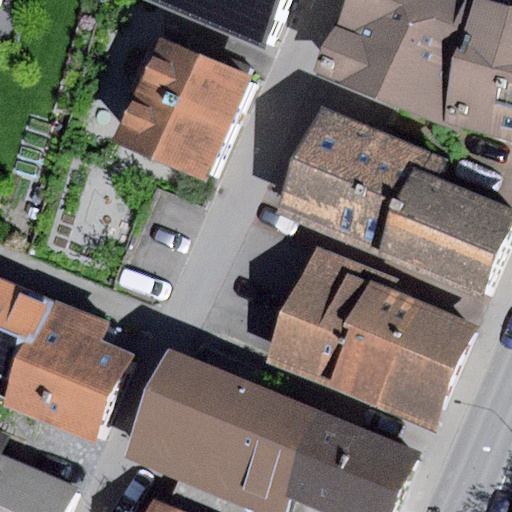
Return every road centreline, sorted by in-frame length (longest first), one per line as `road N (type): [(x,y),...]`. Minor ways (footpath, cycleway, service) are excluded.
road 1 (residential): [(320,0),(96,511)]
road 2 (primary): [(455,511),(511,381)]
